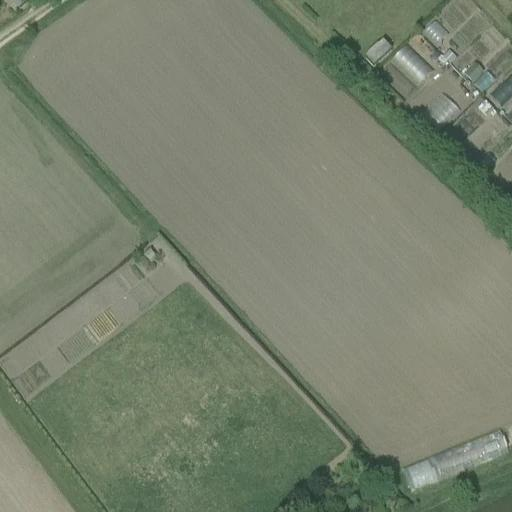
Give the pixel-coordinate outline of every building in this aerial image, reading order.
[(22,0),(9,0),(19,10),(26,4),(22,0)] [(381,73),(399,58),(390,48),(372,64),(381,73)] [(447,54),(442,59),(449,66),(454,61),(447,54)] [(473,66),(462,77),(471,85),(481,75),(473,66)] [(493,154),(511,137),(502,126),(483,143),(493,154)]
